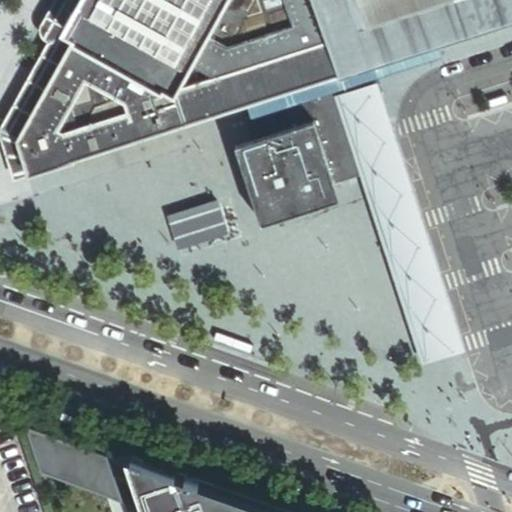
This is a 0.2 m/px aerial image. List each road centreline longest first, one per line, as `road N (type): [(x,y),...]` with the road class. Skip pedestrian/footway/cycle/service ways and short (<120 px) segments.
road 1 (unknown): [(511,482),(0,302)]
road 2 (unknown): [(0,361),(429,511)]
